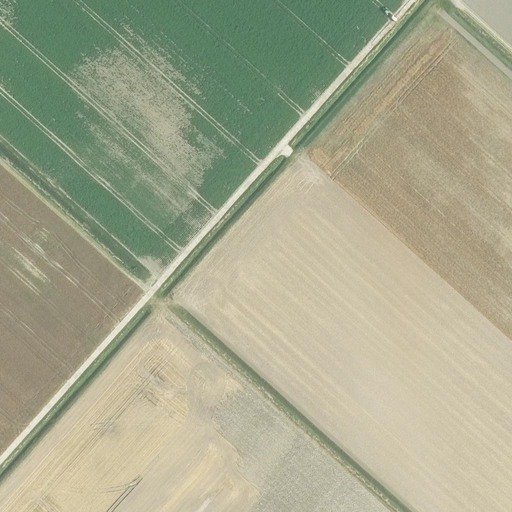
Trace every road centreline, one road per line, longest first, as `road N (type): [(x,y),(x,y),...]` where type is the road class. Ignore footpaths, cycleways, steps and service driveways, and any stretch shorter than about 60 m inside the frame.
road 1 (track): [(0,461),(413,0)]
road 2 (track): [(0,154),(394,511)]
